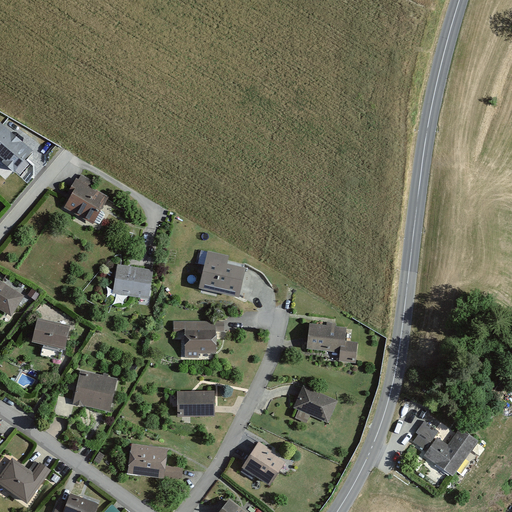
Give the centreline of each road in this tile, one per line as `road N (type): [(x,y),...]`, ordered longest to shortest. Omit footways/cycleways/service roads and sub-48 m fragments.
road 1 (secondary): [(337,511),(391,393),(464,0)]
road 2 (residential): [(185,511),(256,393),(280,309)]
road 3 (residential): [(0,408),(146,511)]
